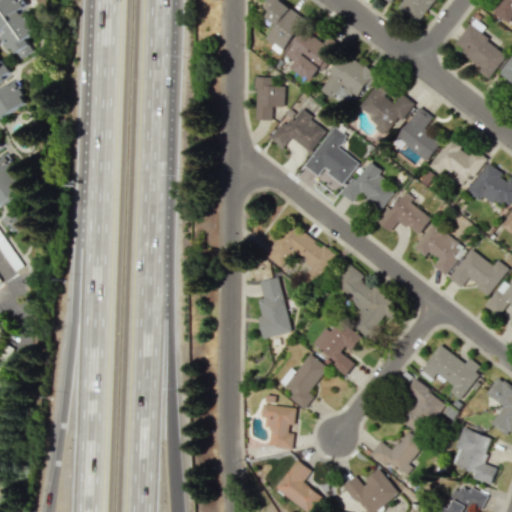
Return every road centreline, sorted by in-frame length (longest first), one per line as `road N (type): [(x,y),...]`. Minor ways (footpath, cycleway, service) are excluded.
road 1 (residential): [(232,511),(223,387),(237,0),(417,62),(511,134)]
road 2 (motorway): [(173,511),(147,148)]
road 3 (motorway): [(134,511),(147,148)]
road 4 (motorway): [(106,153),(46,511)]
road 5 (motorway): [(106,153),(93,511)]
road 6 (residential): [(232,144),(511,360)]
road 7 (residential): [(441,305),(340,438)]
road 8 (motorway): [(111,0),(106,153)]
road 9 (motorway): [(147,148),(153,0)]
